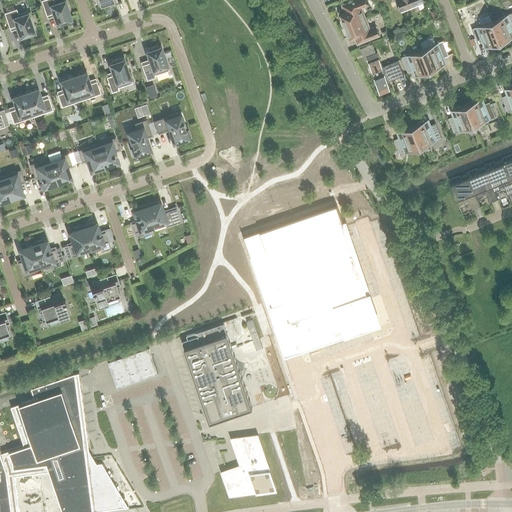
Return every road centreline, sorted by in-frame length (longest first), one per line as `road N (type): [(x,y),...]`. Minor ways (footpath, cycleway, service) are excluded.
road 1 (unclassified): [(502,504),(494,448),(428,276),(268,0)]
road 2 (residential): [(94,40),(147,21),(166,24),(209,144),(201,161),(106,194)]
road 3 (residential): [(471,74),(375,110),(310,0)]
